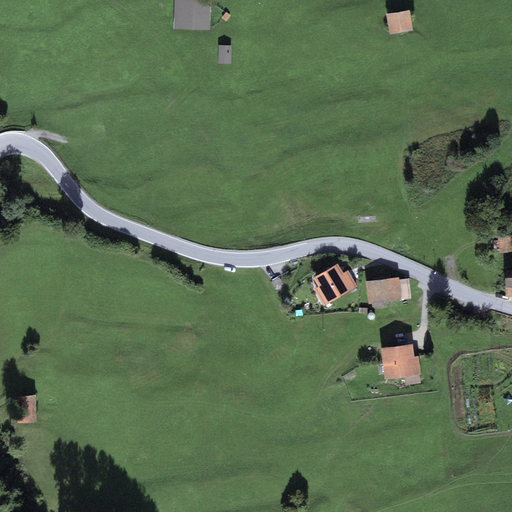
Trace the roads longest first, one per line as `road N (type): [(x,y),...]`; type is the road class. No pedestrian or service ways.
road 1 (tertiary): [(267,257),(209,255),(120,224),(85,204),(36,148),(0,146)]
road 2 (tertiary): [(267,257),(351,245),(511,310)]
